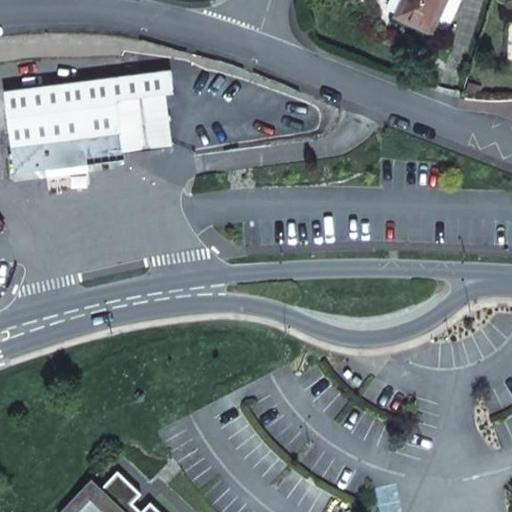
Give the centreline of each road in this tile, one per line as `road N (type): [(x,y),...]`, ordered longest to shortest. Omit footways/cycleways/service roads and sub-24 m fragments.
road 1 (primary): [(116,300),(235,303),(327,336),(370,337),(402,333),(484,288),(511,285)]
road 2 (primary): [(511,277),(296,266),(173,281),(116,300)]
road 3 (unclassified): [(245,43),(511,145)]
road 4 (unclassified): [(0,12),(139,13),(245,43)]
road 5 (primary): [(0,336),(116,300)]
